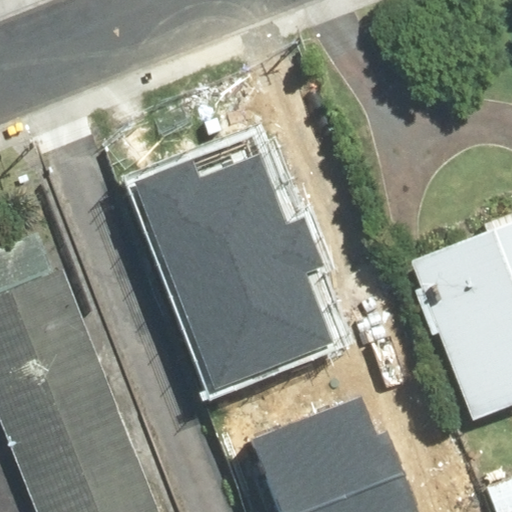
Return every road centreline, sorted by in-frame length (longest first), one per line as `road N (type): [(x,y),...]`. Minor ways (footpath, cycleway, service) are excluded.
road 1 (unknown): [(186,511),(9,65)]
road 2 (residential): [(0,68),(170,0)]
